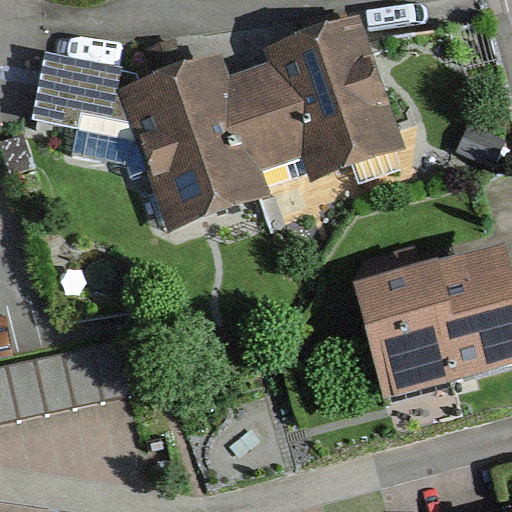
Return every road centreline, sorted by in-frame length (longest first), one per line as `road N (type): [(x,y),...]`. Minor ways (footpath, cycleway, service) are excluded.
road 1 (residential): [(511,433),(234,511),(145,511),(0,489)]
road 2 (residential): [(0,62),(328,0)]
